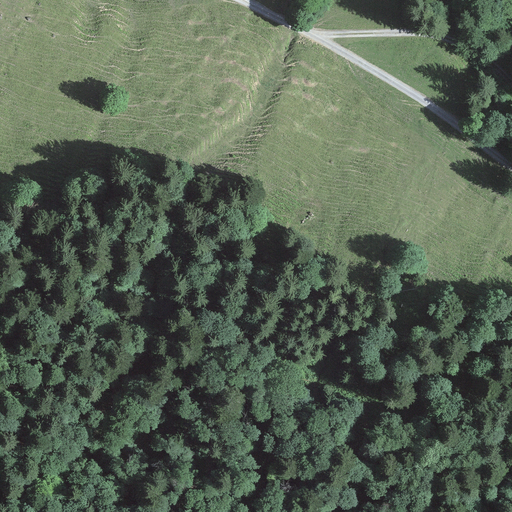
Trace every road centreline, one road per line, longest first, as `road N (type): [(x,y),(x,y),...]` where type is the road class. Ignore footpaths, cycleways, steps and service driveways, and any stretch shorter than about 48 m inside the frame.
road 1 (track): [(230,0),(374,69),(511,168)]
road 2 (track): [(511,80),(495,59),(437,34),(313,36)]
